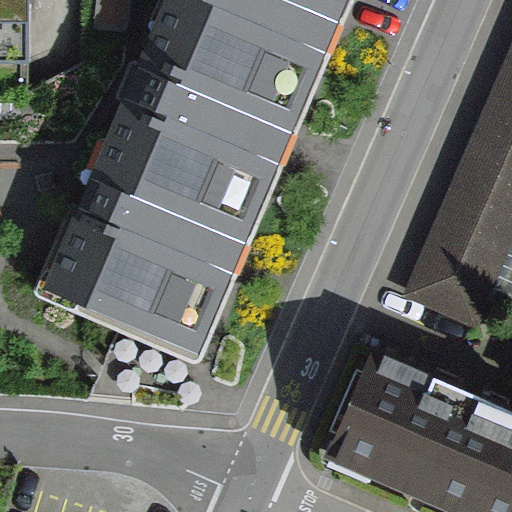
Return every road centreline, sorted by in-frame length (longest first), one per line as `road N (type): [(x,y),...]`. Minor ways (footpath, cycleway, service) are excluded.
road 1 (residential): [(244,490),(464,0)]
road 2 (residential): [(244,490),(175,464),(0,438)]
